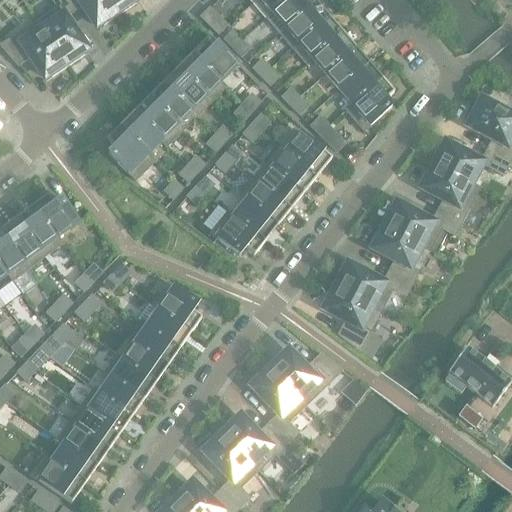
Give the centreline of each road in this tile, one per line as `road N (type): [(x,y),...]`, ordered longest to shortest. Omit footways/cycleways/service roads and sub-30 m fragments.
road 1 (residential): [(123,511),(227,363),(459,75),(395,0)]
road 2 (residential): [(43,143),(182,0)]
